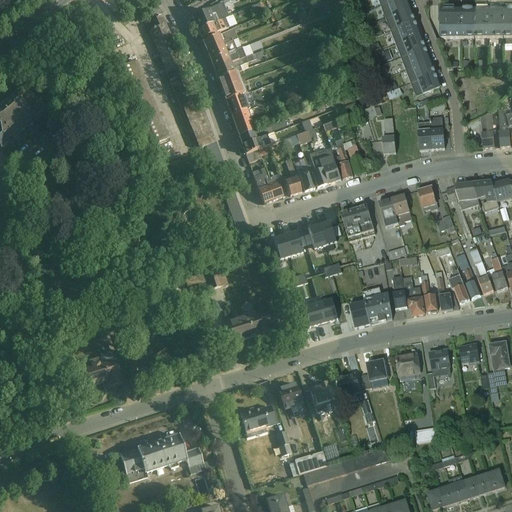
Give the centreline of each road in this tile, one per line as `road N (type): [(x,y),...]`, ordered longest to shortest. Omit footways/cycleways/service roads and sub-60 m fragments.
road 1 (residential): [(458,169),(259,220),(165,0)]
road 2 (residential): [(511,318),(364,341),(207,393)]
road 3 (residential): [(207,393),(0,461)]
road 4 (residential): [(415,0),(455,105),(458,169)]
road 5 (residential): [(207,393),(240,511)]
